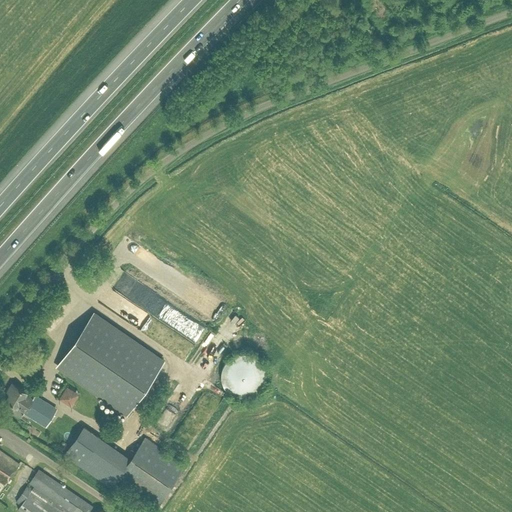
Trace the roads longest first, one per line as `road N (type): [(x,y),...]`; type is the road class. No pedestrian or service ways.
road 1 (unclassified): [(0,332),(135,190),(199,138),(270,102),(511,11)]
road 2 (motorway): [(0,257),(239,0)]
road 3 (motorway): [(191,0),(0,205)]
road 4 (unclassified): [(122,511),(0,427)]
